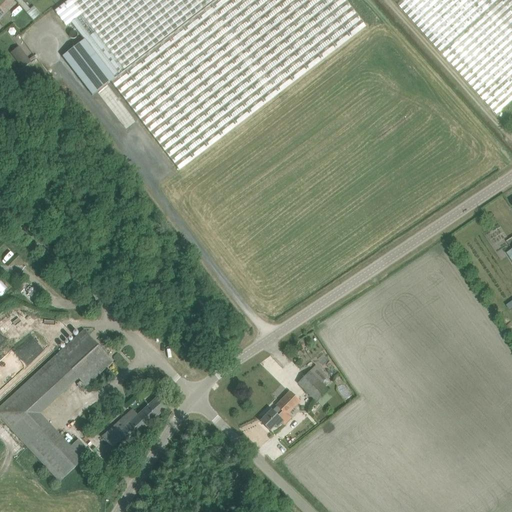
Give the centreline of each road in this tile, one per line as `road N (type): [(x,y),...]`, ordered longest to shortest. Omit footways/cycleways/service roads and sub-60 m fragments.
road 1 (tertiary): [(194,398),(213,377),(511,179)]
road 2 (unclassified): [(194,398),(0,203)]
road 3 (unclassified): [(309,511),(194,398)]
road 4 (tertiary): [(117,511),(194,398)]
